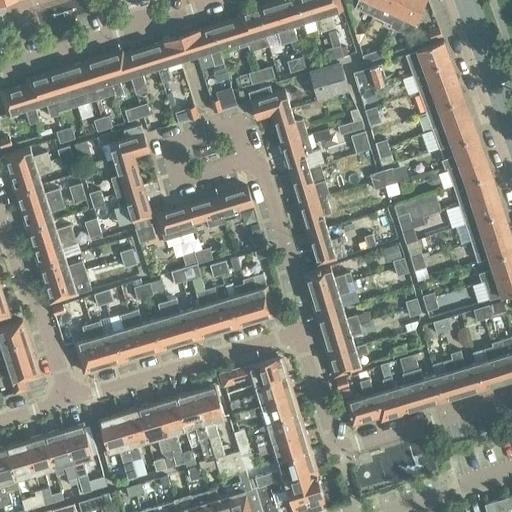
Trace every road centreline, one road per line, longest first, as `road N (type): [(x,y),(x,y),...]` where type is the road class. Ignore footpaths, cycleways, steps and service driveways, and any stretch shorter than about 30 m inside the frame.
road 1 (residential): [(72,399),(305,326)]
road 2 (residential): [(72,399),(0,213)]
road 3 (residential): [(305,326),(264,174),(247,161)]
road 4 (residential): [(247,161),(181,180),(170,142),(237,123)]
road 5 (residential): [(343,449),(511,394)]
road 6 (residential): [(0,69),(149,23)]
road 7 (residential): [(369,511),(511,471)]
road 8 (secondary): [(461,0),(511,133)]
road 9 (residential): [(343,449),(330,435),(304,352),(305,326)]
